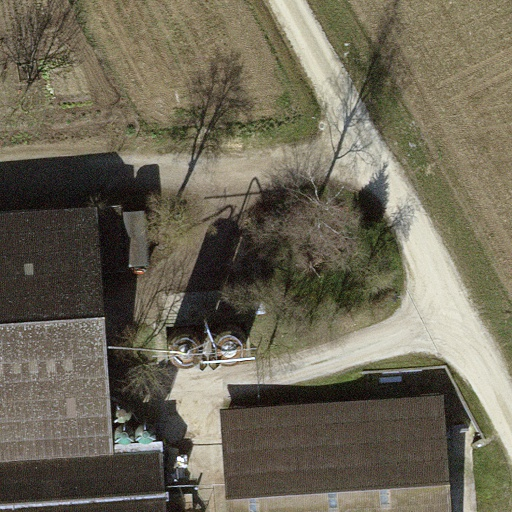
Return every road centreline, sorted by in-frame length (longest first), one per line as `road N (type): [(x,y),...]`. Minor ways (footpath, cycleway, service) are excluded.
road 1 (track): [(305,0),(511,419)]
road 2 (unknown): [(0,168),(305,158)]
